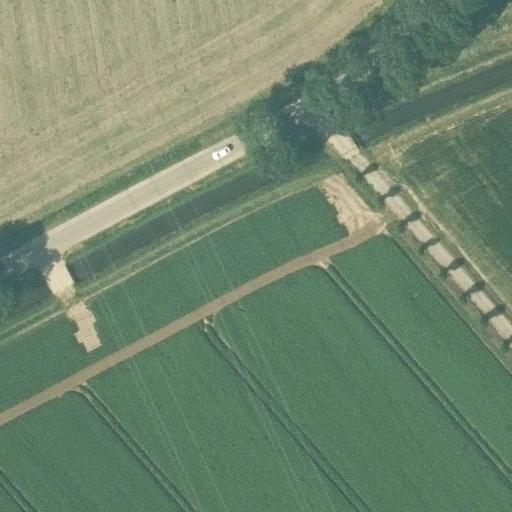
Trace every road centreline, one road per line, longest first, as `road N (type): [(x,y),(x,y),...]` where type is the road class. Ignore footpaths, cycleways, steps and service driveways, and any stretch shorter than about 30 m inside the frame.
road 1 (tertiary): [(0,266),(332,85),(426,0)]
road 2 (unknown): [(511,339),(306,99)]
